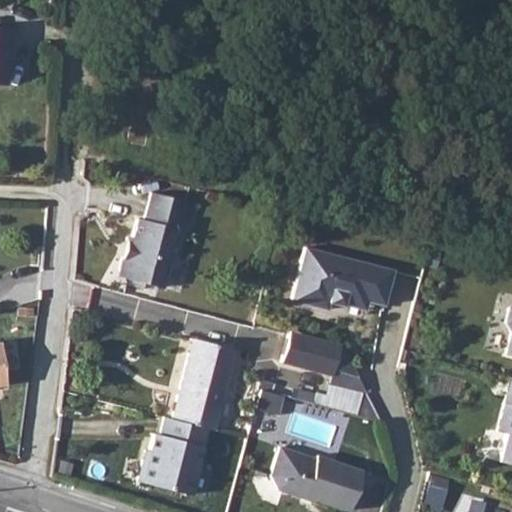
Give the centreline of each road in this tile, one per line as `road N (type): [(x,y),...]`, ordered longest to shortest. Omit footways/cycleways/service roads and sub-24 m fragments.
road 1 (residential): [(20,490),(35,468),(67,115)]
road 2 (unknown): [(395,511),(400,464),(377,369),(396,277)]
